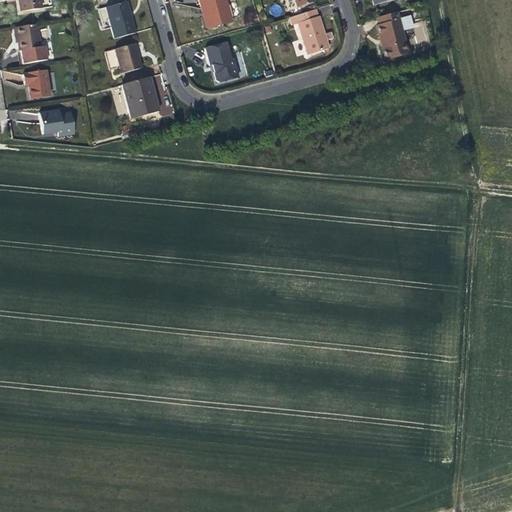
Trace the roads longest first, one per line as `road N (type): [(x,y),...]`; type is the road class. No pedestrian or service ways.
road 1 (track): [(440,0),(475,189),(0,142)]
road 2 (track): [(450,511),(474,194),(511,197)]
road 3 (residential): [(344,0),(354,32),(345,67),(215,106),(176,88),(154,0)]
